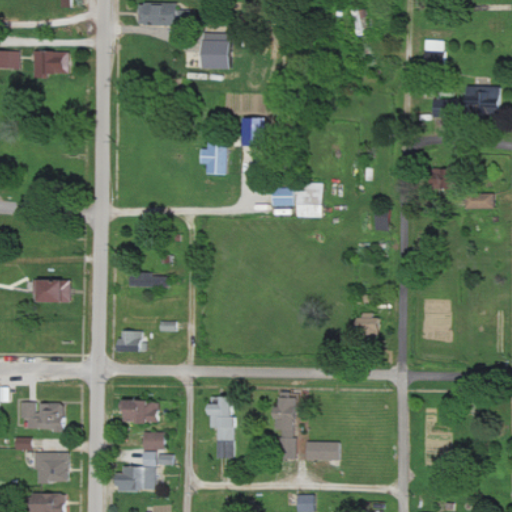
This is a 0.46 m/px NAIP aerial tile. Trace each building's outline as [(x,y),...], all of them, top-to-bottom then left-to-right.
[(183,3),(143,2),(142,24),(183,25),(183,3)] [(237,69),(238,33),(212,32),(211,68),(237,69)] [(447,60),(448,40),(428,39),(427,59),(447,60)] [(24,51),(0,49),(0,67),(23,68),(24,51)] [(38,77),(50,77),(50,73),(73,74),(73,51),(39,50),(38,77)] [(490,115),(506,116),(507,86),(473,85),(472,103),(491,103),(490,115)] [(435,121),(454,121),(455,99),(436,99),(435,121)] [(207,163),(213,164),(212,174),(232,174),(233,140),(214,139),(213,148),(207,148),(207,163)] [(303,187),(304,217),(327,216),(326,193),(316,193),(316,189),(323,189),(323,186),(303,187)] [(300,205),(300,188),(279,187),(278,205),(300,205)] [(500,207),(499,193),(471,194),(472,208),(500,207)] [(390,231),(394,214),(382,211),(378,228),(390,231)] [(134,273),(134,285),(173,286),(173,275),(134,273)] [(77,301),(78,279),(39,278),(38,294),(46,295),(46,301),(77,301)] [(379,312),(366,312),(366,329),(388,329),(387,317),(379,317),(379,312)] [(162,331),(180,331),(180,321),(162,322),(162,331)] [(148,351),(148,330),(127,330),(127,339),(122,339),(122,351),(148,351)] [(14,386),(0,386),(0,415),(4,416),(4,401),(14,401),(14,386)] [(279,406),(279,429),(288,430),(287,443),(300,443),(302,394),(285,393),(285,407),(279,406)] [(239,457),(239,427),(243,427),(243,397),(216,396),(215,427),(222,427),(221,457),(239,457)] [(166,400),(132,399),(131,420),(146,421),(146,422),(166,422),(166,400)] [(43,402),(25,402),(25,418),(32,418),(32,430),(70,430),(70,403),(43,403),(43,402)] [(149,449),(171,449),(170,432),(149,432),(149,449)] [(21,449),(37,449),(37,438),(21,437),(21,449)] [(312,459),(346,460),(347,442),(312,441),(312,459)] [(161,490),(162,451),(149,451),(148,466),(124,465),(124,489),(161,490)] [(42,483),(75,482),(75,452),(41,452),(42,483)] [(42,511),(71,511),(72,493),(43,492),(42,511)] [(322,495),(304,494),(304,511),(322,511),(322,495)]
